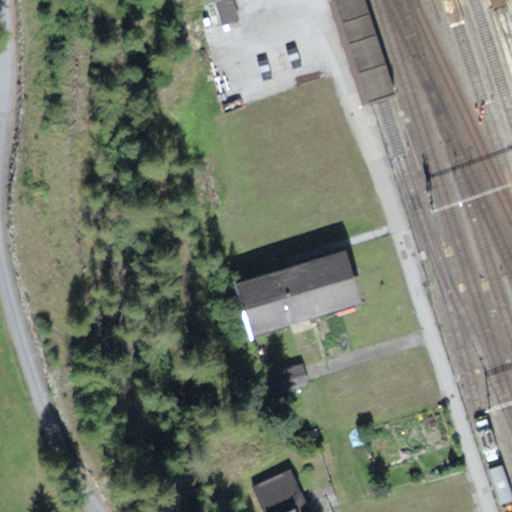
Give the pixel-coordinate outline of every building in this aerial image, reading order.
[(224,0),(197,0),(201,11),(225,3),(224,0)] [(337,0),(371,102),(383,98),(395,94),(363,0),(337,0)] [(366,294),(353,252),(247,286),(261,328),(366,294)] [(276,392),(309,383),(304,364),(271,372),(276,392)] [(265,511),(314,511),(291,465),(252,484),(265,511)]
